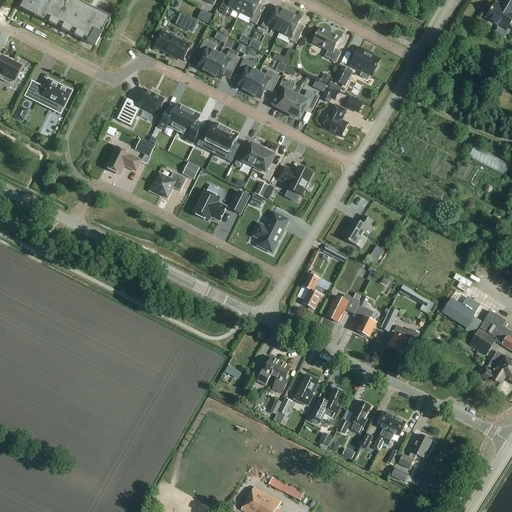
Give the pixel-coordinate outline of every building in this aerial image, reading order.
[(29,0),(39,5),(34,16),(42,20),(44,17),(50,20),(48,23),(55,26),(56,24),(62,27),(61,29),(68,33),(69,30),(75,33),(73,36),(81,40),(82,37),(88,39),(86,42),(94,46),(108,18),(71,0),(29,0)] [(240,13),(246,0),(232,0),(232,2),(228,0),(224,0),(219,11),(226,15),(229,8),(240,13)] [(246,0),(240,13),(251,19),(250,22),(256,26),(265,8),(259,5),(261,0),(246,0)] [(511,3),(505,0),(503,0),(500,6),(496,3),(487,19),(499,26),(498,27),(506,32),(511,22),(511,3)] [(280,33),(289,14),(278,8),(275,14),(270,11),(262,27),(267,30),(269,28),(280,33)] [(208,24),(213,15),(202,10),(197,19),(208,24)] [(289,14),(280,33),(291,39),(289,41),(296,45),(304,28),(298,25),(301,20),(289,14)] [(189,20),(184,30),(193,34),(198,24),(189,20)] [(483,33),(481,37),(494,42),(498,32),(480,24),(477,31),(483,33)] [(336,63),(342,53),(335,50),(341,39),(320,29),(313,44),(328,51),(325,58),(336,63)] [(162,31),(154,48),(164,53),(183,63),(191,45),(162,31)] [(210,75),(218,57),(212,54),(216,46),(205,40),(197,54),(204,57),(198,69),(210,75)] [(249,48),(246,54),(251,57),(254,51),(249,48)] [(372,77),(380,61),(369,56),(370,54),(360,49),(351,66),(363,72),(361,77),(368,81),(370,76),(372,77)] [(225,60),(218,57),(210,75),(221,80),(226,71),(227,68),(234,71),(241,58),(229,52),(225,60)] [(281,57),(278,62),(287,66),(290,61),(281,57)] [(0,74),(0,75),(14,81),(21,67),(1,58),(0,58),(0,74)] [(249,94),(260,73),(254,71),(256,65),(244,59),(238,73),(244,76),(238,88),(249,94)] [(287,67),(284,74),(292,78),(295,71),(287,67)] [(345,86),(352,72),(342,68),(335,81),(345,86)] [(260,73),(249,94),(261,100),(267,87),(274,90),(280,77),(268,71),(266,76),(260,73)] [(289,114),(297,96),(291,93),(295,85),(284,79),(276,93),(283,97),(277,108),(289,114)] [(70,92),(57,85),(49,81),(47,80),(42,89),(38,87),(39,86),(31,82),(24,96),(32,100),(35,94),(62,108),(70,92)] [(327,88),(322,100),(329,103),(332,98),(335,100),(338,93),(327,88)] [(126,101),(117,120),(131,127),(140,109),(155,117),(164,100),(144,90),(136,106),(126,101)] [(297,96),(289,114),(300,120),(306,108),(312,111),(320,97),(308,91),(304,99),(297,96)] [(231,93),(228,101),(244,106),(247,98),(231,93)] [(166,112),(159,127),(165,130),(167,127),(177,133),(188,111),(177,105),(174,110),(169,107),(166,112)] [(325,117),(322,123),(323,125),(324,126),(322,130),(343,140),(350,125),(343,122),(347,112),(335,106),(330,116),(329,116),(329,117),(327,116),(325,117)] [(188,111),(177,133),(188,138),(187,141),(193,144),(200,130),(203,124),(198,122),(200,117),(188,111)] [(16,114),(14,119),(23,123),(25,118),(16,114)] [(202,135),(197,146),(213,155),(226,130),(214,124),(208,137),(202,135)] [(94,130),(90,137),(98,141),(101,134),(94,130)] [(226,130),(213,155),(231,163),(237,152),(231,149),(238,136),(226,130)] [(150,157),(156,147),(141,140),(136,150),(150,157)] [(254,168),(264,148),(258,146),(252,145),(246,156),(240,153),(234,165),(240,168),(243,163),(254,168)] [(136,172),(142,161),(130,155),(117,148),(107,168),(120,175),(125,166),(136,172)] [(264,148),(254,168),(253,171),(264,176),(262,179),(269,183),(275,170),(269,168),(275,156),(270,152),(264,149),(264,148)] [(194,180),(200,169),(189,164),(183,175),(194,180)] [(308,186),(307,184),(312,175),(299,168),(295,176),(293,174),(293,173),(285,168),(279,180),(290,186),(288,190),(301,196),(304,190),(306,189),(308,186)] [(186,180),(173,173),(170,179),(159,174),(153,185),(153,184),(149,191),(156,195),(157,194),(168,200),(173,189),(180,192),(186,180)] [(261,198),(266,187),(261,184),(255,195),(261,198)] [(270,186),(264,199),(269,201),(275,188),(270,186)] [(216,196),(213,194),(208,192),(205,191),(194,213),(210,221),(212,216),(216,217),(215,218),(221,221),(228,207),(219,202),(221,199),(216,196)] [(250,197),(239,191),(229,209),(241,215),(250,197)] [(261,240),(258,246),(273,254),(289,221),(275,213),(267,229),(260,225),(254,237),(261,240)] [(376,224),(364,217),(360,224),(354,220),(343,239),(356,247),(367,229),(371,232),(376,224)] [(345,263),(349,257),(327,246),(323,252),(345,263)] [(304,259),(311,263),(314,258),(307,254),(304,259)] [(370,273),(367,280),(370,282),(376,271),(370,268),(368,272),(370,273)] [(320,280),(311,275),(309,274),(302,287),(310,292),(303,305),(310,308),(309,309),(313,311),(314,310),(315,311),(319,303),(320,304),(322,299),(321,298),(325,291),(317,287),(320,280)] [(461,283),(468,288),(470,284),(456,275),(454,279),(461,283)] [(461,303),(469,289),(468,288),(461,283),(452,298),(461,303)] [(373,285),(367,295),(372,298),(378,288),(373,285)] [(432,304),(442,309),(452,291),(442,285),(432,304)] [(335,287),(334,291),(346,295),(347,291),(335,287)] [(354,315),(360,303),(347,296),(344,300),(338,297),(334,304),(326,318),(339,324),(340,325),(344,317),(343,316),(346,311),(354,315)] [(367,304),(371,306),(373,301),(364,296),(360,305),(365,307),(367,304)] [(451,301),(442,315),(466,331),(475,317),(451,301)] [(369,338),(373,330),(375,330),(376,327),(375,326),(376,324),(370,321),(374,314),(366,310),(359,323),(361,324),(357,332),(362,335),(362,336),(367,339),(367,338),(369,338)] [(397,313),(391,310),(381,330),(387,333),(397,313)] [(511,334),(502,328),(505,322),(490,313),(484,323),(475,337),(470,345),(487,356),(496,342),(511,352),(511,334)] [(475,337),(484,323),(475,317),(467,331),(466,331),(475,337)] [(405,339),(409,332),(397,326),(394,333),(393,333),(390,339),(392,340),(388,348),(393,350),(393,352),(396,353),(398,352),(399,353),(403,346),(404,345),(406,343),(405,341),(406,339),(405,339)] [(383,357),(388,342),(374,337),(368,352),(383,357)] [(511,361),(498,353),(487,369),(485,368),(480,377),(491,383),(493,380),(501,384),(505,378),(511,382),(511,361)] [(274,378),(281,364),(271,359),(265,370),(263,369),(256,382),(264,387),(270,376),(274,378)] [(281,364),(274,378),(277,380),(271,390),(280,395),(287,382),(285,380),(291,369),(281,364)] [(206,378),(212,382),(219,373),(213,368),(206,378)] [(250,392),(259,376),(251,372),(242,387),(250,392)] [(318,382),(306,376),(299,391),(297,390),(293,399),(303,403),(308,406),(312,397),(311,397),(318,382)] [(329,402),(321,398),(310,420),(318,424),(323,414),(325,410),(337,416),(340,408),(338,408),(345,394),(335,389),(329,402)] [(257,391),(256,397),(268,400),(269,393),(257,391)] [(249,399),(246,405),(253,408),(256,402),(249,399)] [(285,399),(278,412),(286,416),(292,403),(285,399)] [(269,412),(276,416),(281,405),(275,401),(269,412)] [(365,420),(371,407),(361,402),(355,416),(353,415),(350,422),(363,428),(367,421),(365,420)] [(389,432),(395,419),(390,416),(389,415),(387,414),(386,414),(384,413),(377,427),(383,430),(378,440),(383,443),(386,437),(389,432)] [(386,437),(383,443),(384,443),(381,449),(386,452),(394,435),(400,438),(406,424),(404,423),(404,422),(402,421),(400,421),(395,419),(389,432),(387,437),(386,437)] [(338,431),(344,434),(349,423),(343,420),(338,431)] [(360,447),(366,450),(372,437),(366,435),(360,447)] [(323,436),(320,443),(329,448),(332,440),(323,436)] [(424,459),(432,442),(420,436),(411,453),(409,459),(403,456),(398,465),(410,470),(414,461),(417,456),(424,459)] [(350,454),(355,441),(348,438),(344,452),(350,454)] [(336,463),(340,454),(330,449),(326,458),(336,463)] [(393,466),(400,453),(394,450),(388,463),(393,466)] [(376,454),(368,464),(374,468),(382,458),(376,454)] [(396,468),(392,477),(399,480),(403,472),(396,468)] [(304,494),(273,477),(269,485),(300,502),(304,494)] [(279,511),(277,511),(281,503),(255,489),(242,511),(279,511)]
